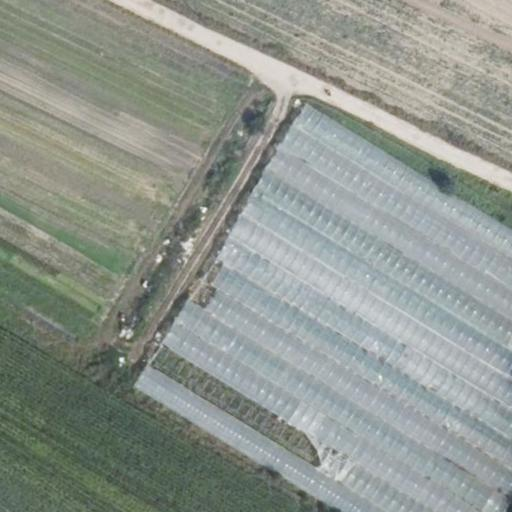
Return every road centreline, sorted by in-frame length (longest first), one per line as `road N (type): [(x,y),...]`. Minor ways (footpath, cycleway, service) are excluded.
road 1 (unclassified): [(511,184),(134,0)]
road 2 (track): [(291,76),(139,354)]
